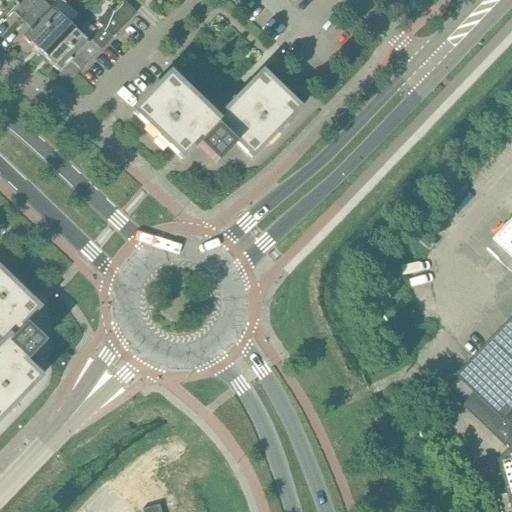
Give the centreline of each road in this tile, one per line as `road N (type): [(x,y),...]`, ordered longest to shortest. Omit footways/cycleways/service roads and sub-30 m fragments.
road 1 (tertiary): [(419,58),(317,166),(223,241),(196,247)]
road 2 (tertiary): [(236,285),(266,242),(438,77)]
road 3 (residential): [(192,0),(99,95),(82,102),(0,62)]
road 4 (secondary): [(326,511),(291,421),(243,344),(236,317)]
road 5 (secondary): [(163,248),(138,239),(0,113)]
road 6 (secondary): [(200,355),(223,366),(253,406),(293,511)]
road 7 (secondary): [(0,163),(110,272),(125,297)]
road 8 (unclassified): [(126,311),(68,421)]
